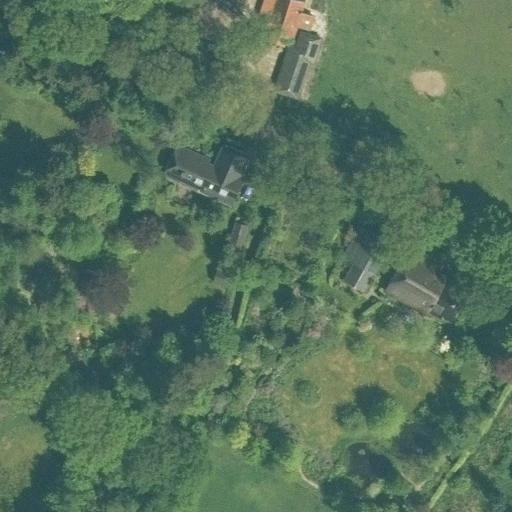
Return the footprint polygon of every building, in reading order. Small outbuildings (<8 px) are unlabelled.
[(295,40),(306,3),(296,0),(272,0),(264,31),(295,40)] [(315,64),(323,39),(301,32),(296,47),(290,45),(275,92),(299,100),(311,63),(315,64)] [(214,169),(211,168),(214,162),(178,146),(166,173),(236,205),(246,184),(242,182),(252,159),(224,147),(214,169)] [(226,252),(239,255),(247,227),(234,223),(226,252)] [(450,320),(470,291),(439,273),(438,268),(410,252),(387,290),(428,314),(429,311),(441,318),(443,315),(450,320)] [(376,278),(354,265),(344,282),(366,295),(376,278)] [(214,284),(230,289),(234,278),(217,273),(214,284)]
